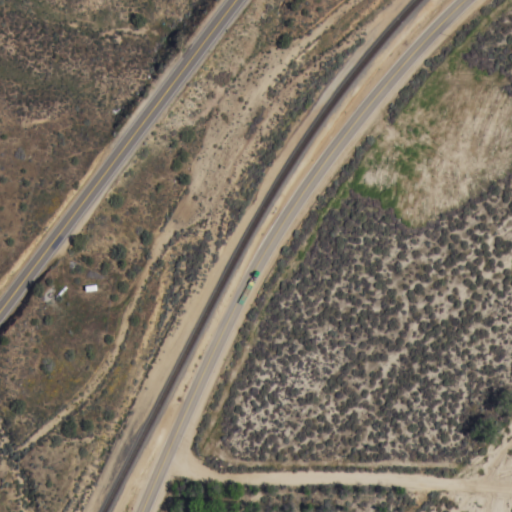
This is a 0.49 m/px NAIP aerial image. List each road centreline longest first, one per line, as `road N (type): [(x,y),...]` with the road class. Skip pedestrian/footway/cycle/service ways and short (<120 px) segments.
road 1 (residential): [(140,511),(244,292),(389,78),(467,0)]
road 2 (secondary): [(0,302),(236,0)]
